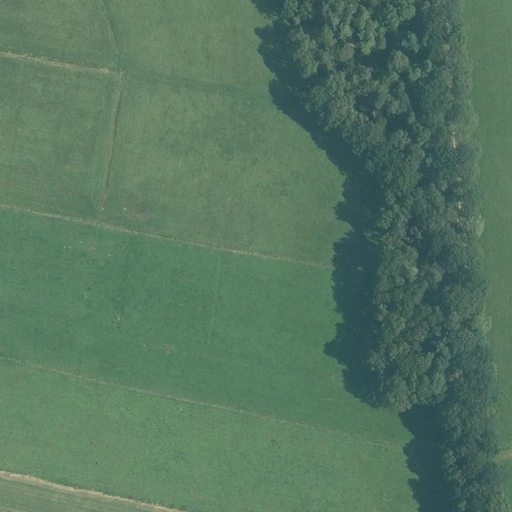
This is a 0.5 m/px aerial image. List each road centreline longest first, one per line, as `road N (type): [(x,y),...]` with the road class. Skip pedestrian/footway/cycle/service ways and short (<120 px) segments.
road 1 (track): [(482,511),(440,0)]
road 2 (track): [(464,511),(452,397),(432,384),(363,384)]
